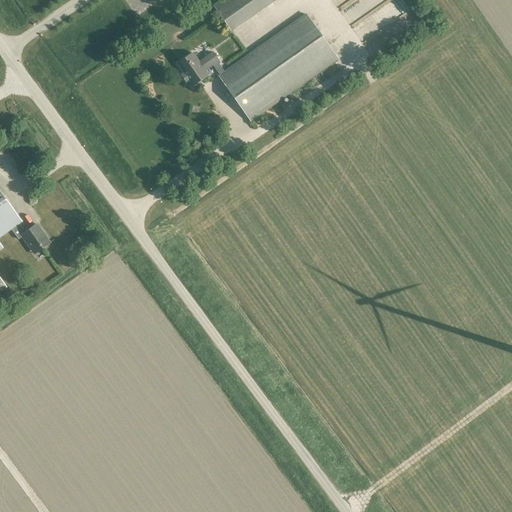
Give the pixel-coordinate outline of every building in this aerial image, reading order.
[(221,0),(213,6),(231,31),(275,0),(221,0)] [(338,60),(306,15),(225,72),(219,75),(219,76),(251,121),(288,95),(290,94),(338,60)] [(219,75),(225,72),(217,62),(218,61),(212,52),(199,62),(193,53),(187,58),(186,57),(183,59),(183,60),(177,65),(183,73),(181,74),(187,83),(189,81),(192,86),(208,75),(205,70),(212,65),(219,75)] [(0,237),(11,230),(19,224),(22,222),(0,191),(0,250),(3,248),(0,242),(0,237)] [(24,230),(19,224),(11,230),(18,240),(22,237),(34,254),(50,243),(37,225),(30,230),(28,228),(24,230)]
